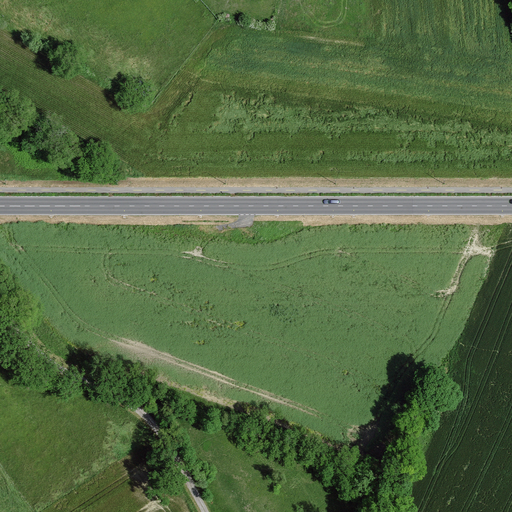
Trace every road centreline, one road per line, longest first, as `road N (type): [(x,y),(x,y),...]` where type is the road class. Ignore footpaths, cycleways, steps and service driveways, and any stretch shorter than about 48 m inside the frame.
road 1 (secondary): [(0,206),(511,205)]
road 2 (track): [(205,511),(151,423),(49,359),(0,307)]
